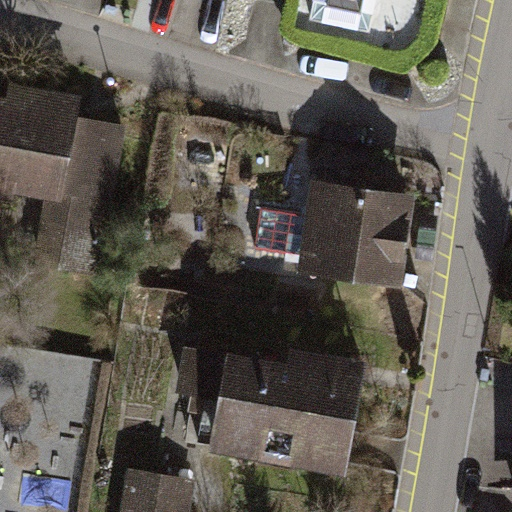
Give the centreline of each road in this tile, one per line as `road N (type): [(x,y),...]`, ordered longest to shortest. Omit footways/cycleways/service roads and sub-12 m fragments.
road 1 (residential): [(497,147),(421,116),(277,85),(0,6)]
road 2 (residential): [(497,147),(435,511)]
